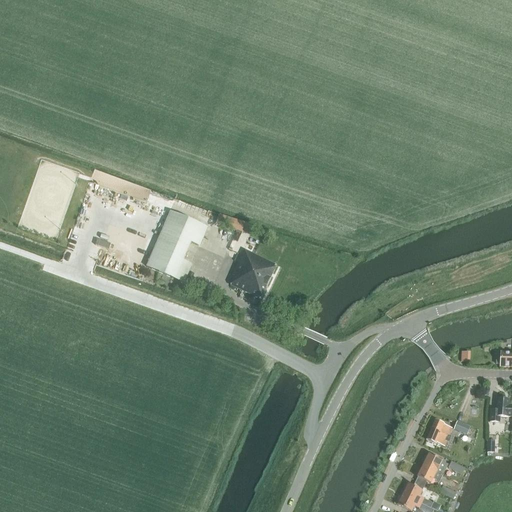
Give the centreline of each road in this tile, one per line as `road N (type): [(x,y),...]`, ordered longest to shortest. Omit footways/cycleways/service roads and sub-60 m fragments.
road 1 (tertiary): [(286,511),(348,379),(371,349),(411,323)]
road 2 (unclassified): [(447,372),(374,511)]
